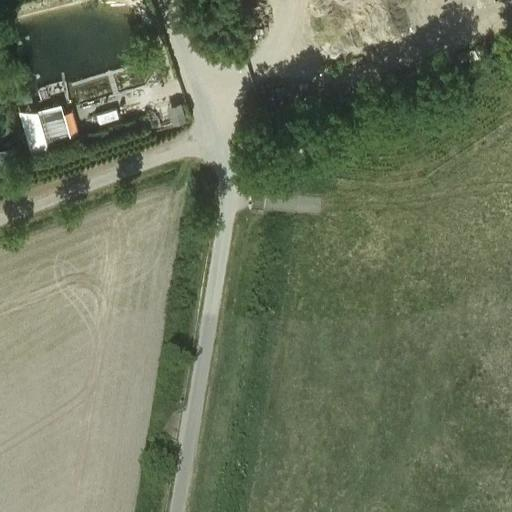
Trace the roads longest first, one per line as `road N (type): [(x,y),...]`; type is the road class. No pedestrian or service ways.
road 1 (unclassified): [(223,139),(223,231),(177,511)]
road 2 (unclassified): [(223,139),(0,222)]
road 3 (unclassified): [(167,0),(223,139)]
